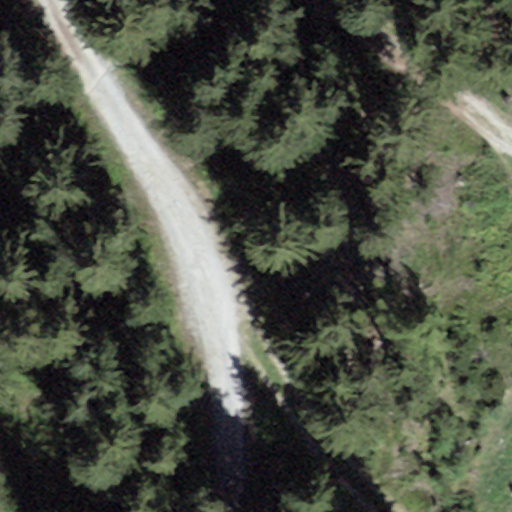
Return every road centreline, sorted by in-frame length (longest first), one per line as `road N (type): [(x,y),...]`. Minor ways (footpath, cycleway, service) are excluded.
road 1 (track): [(226,511),(207,311),(162,178),(51,0)]
road 2 (track): [(511,132),(319,0)]
